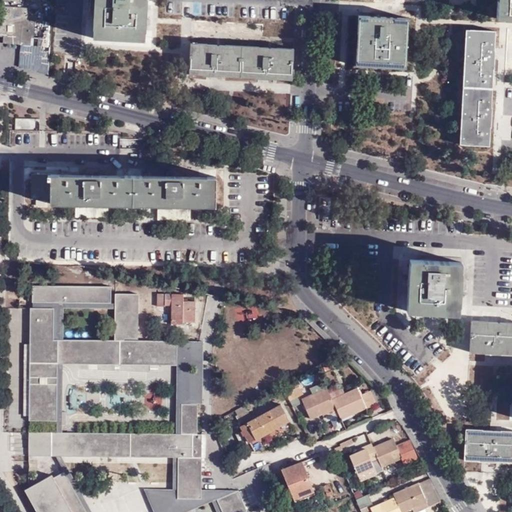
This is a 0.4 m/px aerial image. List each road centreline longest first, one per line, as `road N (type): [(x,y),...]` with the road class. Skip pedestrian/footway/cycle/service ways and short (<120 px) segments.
road 1 (residential): [(466,511),(395,382),(301,290),(302,159)]
road 2 (residential): [(0,83),(302,159)]
road 3 (residential): [(302,159),(511,209)]
road 4 (unknown): [(298,511),(276,461),(407,405)]
road 5 (residential): [(302,159),(312,0)]
